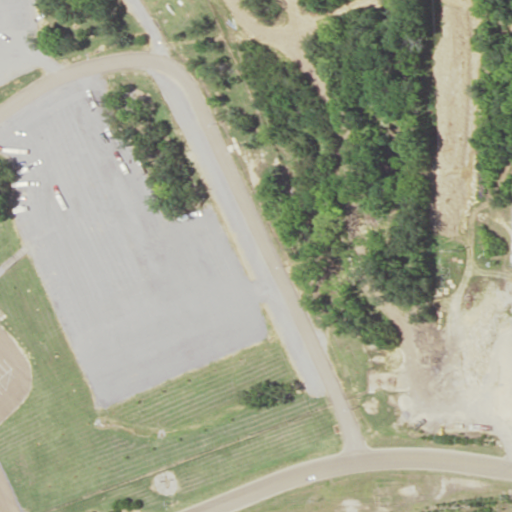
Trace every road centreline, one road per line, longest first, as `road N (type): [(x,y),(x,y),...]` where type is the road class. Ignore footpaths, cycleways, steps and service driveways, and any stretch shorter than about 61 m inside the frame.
road 1 (residential): [(374,460),(197,82),(140,55),(49,78),(0,115)]
road 2 (residential): [(208,511),(294,478),(374,460),(511,475)]
